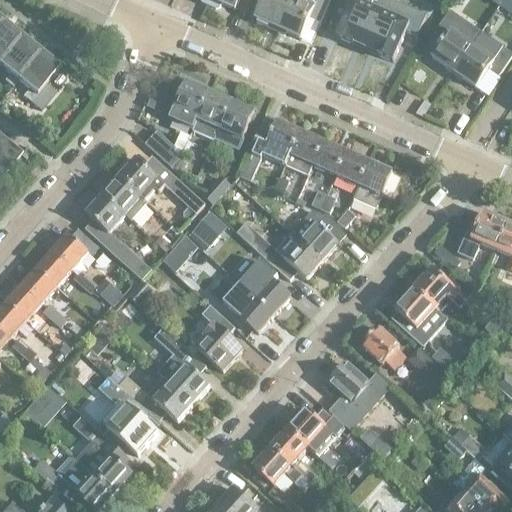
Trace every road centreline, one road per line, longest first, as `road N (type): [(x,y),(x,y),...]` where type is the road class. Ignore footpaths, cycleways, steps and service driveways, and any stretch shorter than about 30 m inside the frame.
road 1 (residential): [(164,511),(474,168)]
road 2 (residential): [(474,168),(164,30)]
road 3 (residential): [(0,248),(119,115),(164,30)]
